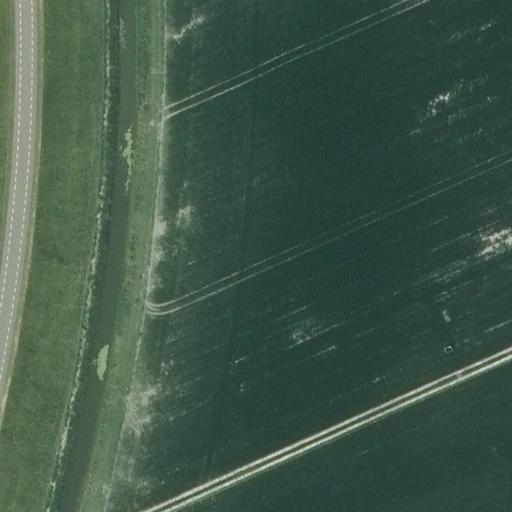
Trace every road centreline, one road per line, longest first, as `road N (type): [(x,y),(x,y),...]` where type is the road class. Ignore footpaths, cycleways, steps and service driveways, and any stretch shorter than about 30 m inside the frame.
road 1 (track): [(168,511),(511,356)]
road 2 (unclassified): [(29,0),(0,347)]
